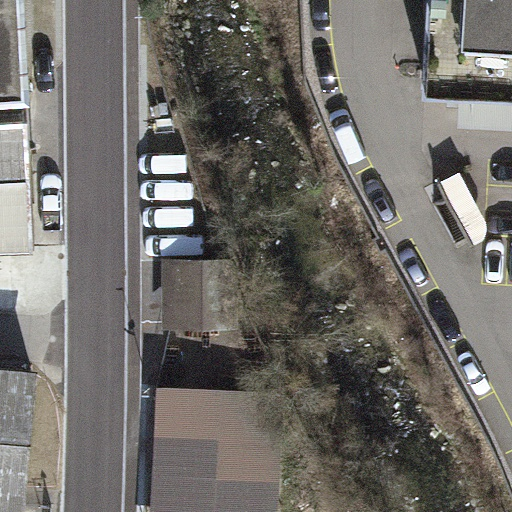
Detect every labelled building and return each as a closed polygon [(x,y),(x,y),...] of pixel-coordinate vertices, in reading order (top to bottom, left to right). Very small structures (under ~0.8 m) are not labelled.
[(0,0),(0,249),(35,247),(20,0),(0,0)] [(511,83),(511,0),(429,0),(425,64),(425,78),(460,80),(511,83)] [(511,83),(460,80),(458,122),(511,124),(511,83)] [(460,172),(439,183),(447,197),(473,245),(486,239),(487,222),(460,172)] [(0,309),(20,308),(18,252),(0,252),(0,309)] [(215,258),(164,257),(163,328),(214,329),(215,258)] [(0,511),(13,511),(27,370),(0,367),(0,511)] [(280,511),(287,391),(157,384),(148,511),(280,511)]
